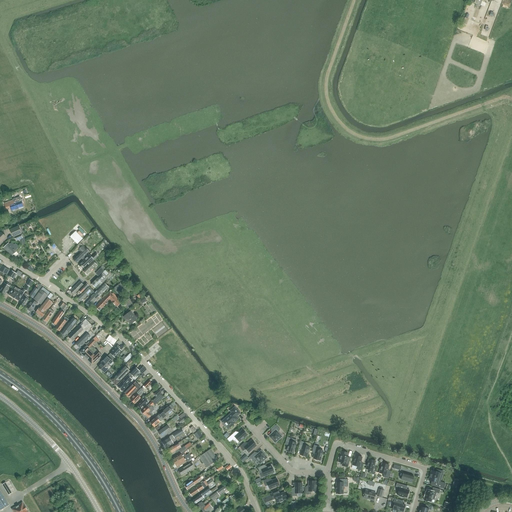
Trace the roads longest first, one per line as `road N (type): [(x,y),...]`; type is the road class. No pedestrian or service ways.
road 1 (residential): [(257,511),(240,472),(114,332),(0,256)]
road 2 (tertiary): [(189,511),(127,410),(59,345),(0,305)]
road 3 (primary): [(119,511),(57,421),(0,374)]
road 4 (residential): [(413,511),(425,470),(335,443),(326,473)]
road 5 (unclassified): [(99,511),(56,448),(0,397)]
